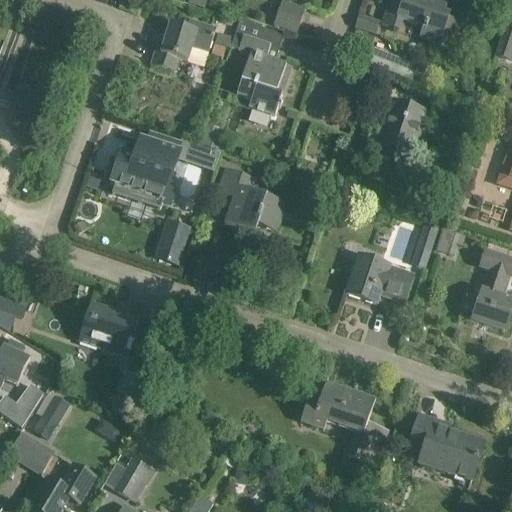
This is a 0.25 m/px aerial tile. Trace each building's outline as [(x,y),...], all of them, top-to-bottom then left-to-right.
[(208,0),(199,0),(197,8),(205,10),(208,0)] [(439,47),(449,17),(443,15),(448,0),(403,0),(401,7),(390,3),(382,27),(400,33),(403,22),(424,29),(420,41),(439,47)] [(282,4),(278,15),(301,23),(305,11),(282,4)] [(365,19),(372,21),(375,12),(368,10),(365,19)] [(301,23),(278,15),(275,27),(297,35),(301,23)] [(511,20),(509,20),(496,58),(511,63),(511,20)] [(160,37),(151,67),(175,74),(179,62),(188,65),(193,50),(209,55),(216,31),(189,22),(186,31),(170,26),(166,38),(160,37)] [(240,23),(234,40),(231,49),(239,52),(239,53),(251,57),(237,98),(252,103),(249,111),(274,120),(278,110),(280,110),(281,107),(279,106),(282,98),(276,97),(286,67),(266,60),(270,48),(260,44),(264,31),(240,23)] [(231,49),(234,40),(219,35),(215,46),(231,51),(231,49)] [(481,96),(472,93),(469,103),(478,106),(481,96)] [(387,116),(376,146),(413,159),(427,115),(391,103),(391,104),(396,106),(392,118),(387,116)] [(290,112),(288,120),(297,122),(299,115),(290,112)] [(207,127),(200,147),(222,155),(226,144),(216,140),(219,131),(207,127)] [(122,154),(111,185),(115,186),(112,196),(160,212),(180,155),(216,167),(220,156),(181,144),(180,146),(151,136),(146,150),(139,147),(135,158),(122,154)] [(511,145),(511,146),(501,177),(511,180),(511,227),(511,232),(511,145)] [(233,202),(224,226),(255,236),(258,227),(276,232),(284,206),(246,193),(250,179),(225,171),(217,196),(233,202)] [(168,224),(156,261),(177,268),(189,231),(168,224)] [(437,230),(425,226),(422,234),(435,238),(437,230)] [(434,253),(448,255),(451,236),(437,234),(434,253)] [(459,237),(456,246),(462,248),(465,239),(459,237)] [(413,266),(426,270),(431,252),(418,248),(413,266)] [(510,280),(511,273),(511,261),(486,253),(480,270),(491,274),(485,292),(482,291),(471,324),(504,334),(511,309),(511,302),(499,298),(506,279),(510,280)] [(358,260),(345,297),(376,307),(379,296),(404,305),(412,280),(387,271),(388,270),(358,260)] [(0,288),(0,308),(21,316),(27,298),(0,288)] [(92,306),(79,344),(126,360),(139,322),(92,306)] [(0,389),(1,390),(4,382),(17,387),(30,361),(21,357),(26,348),(11,341),(6,350),(3,349),(0,354),(0,389)] [(310,395),(300,424),(322,432),(325,424),(355,434),(346,459),(376,470),(382,452),(388,433),(367,426),(376,401),(326,386),(326,388),(321,399),(310,395)] [(4,420),(20,432),(38,407),(23,395),(4,420)] [(55,398),(45,414),(61,423),(70,408),(55,398)] [(124,398),(111,399),(112,413),(126,411),(124,398)] [(450,428),(434,423),(419,418),(407,453),(420,458),(418,466),(471,484),(484,446),(448,434),(450,428)] [(40,420),(33,432),(49,441),(56,429),(40,420)] [(41,479),(55,455),(43,448),(28,471),(41,479)] [(221,465),(235,473),(240,464),(226,457),(221,465)] [(156,474),(134,461),(127,473),(116,467),(104,486),(116,493),(131,502),(141,485),(148,489),(156,474)] [(29,511),(31,511),(61,511),(69,500),(79,506),(96,479),(73,465),(60,487),(47,480),(29,511)] [(237,472),(235,486),(250,488),(251,473),(237,472)] [(338,511),(343,511),(347,499),(313,488),(307,501),(301,499),(298,508),(309,511),(320,511),(322,506),(338,511)] [(211,511),(214,506),(200,498),(191,511),(211,511)]
